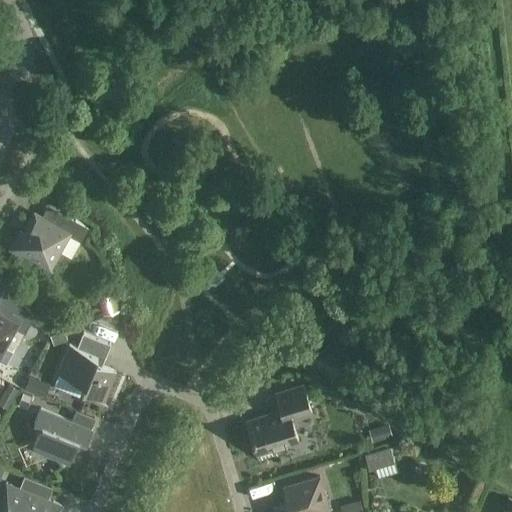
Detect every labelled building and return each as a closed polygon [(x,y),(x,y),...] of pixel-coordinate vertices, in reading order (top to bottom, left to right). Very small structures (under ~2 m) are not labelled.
[(87,229),(64,216),(57,229),(35,216),(24,236),(20,234),(11,250),(22,257),(24,253),(39,261),(38,263),(51,271),(59,255),(57,254),(68,235),(80,241),(87,229)] [(34,317),(10,287),(0,304),(0,362),(5,365),(12,353),(5,349),(15,329),(25,334),(34,317)] [(120,311),(114,294),(98,299),(103,316),(120,311)] [(111,345),(83,333),(77,348),(69,344),(58,373),(85,384),(82,392),(104,401),(116,372),(102,366),(111,345)] [(27,353),(15,370),(22,375),(34,358),(27,353)] [(312,414),(303,386),(276,394),(282,411),(247,422),(259,462),(279,456),(277,449),(299,442),(292,420),(312,414)] [(31,395),(22,391),(17,403),(26,407),(31,395)] [(92,430),(40,409),(34,423),(42,427),(32,449),(70,464),(79,442),(87,445),(92,430)] [(327,511),(330,511),(320,477),(284,488),(289,503),(273,508),(274,511),(327,511)] [(51,488),(24,478),(20,488),(47,499),(51,488)] [(257,499),(283,490),(279,480),(254,489),(257,499)] [(59,511),(62,506),(6,483),(0,498),(0,502),(8,506),(4,511),(59,511)] [(362,511),(358,500),(339,506),(341,511),(362,511)]
